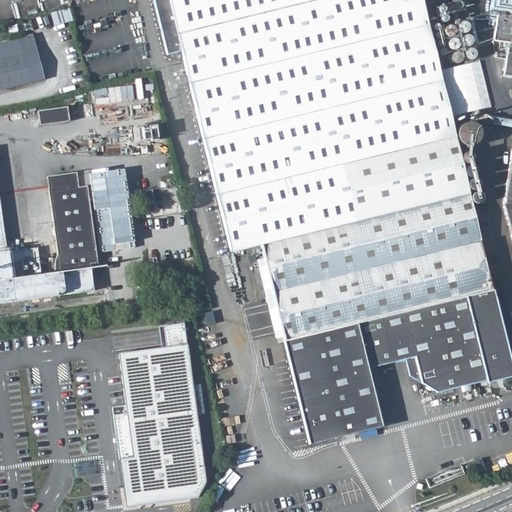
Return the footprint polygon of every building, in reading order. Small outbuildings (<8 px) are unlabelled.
[(420,0),(152,0),(165,52),(179,48),(230,252),(260,245),(307,444),(380,426),(366,369),(404,360),(408,377),(415,381),(419,380),(420,385),(434,394),(511,374),(483,260),(420,0)] [(511,0),(489,0),(488,9),(496,10),(491,41),(494,55),(504,57),(501,75),(511,76),(511,0)] [(17,38),(28,82),(43,78),(31,34),(17,38)] [(0,88),(28,82),(17,38),(0,42),(0,88)] [(450,66),(461,112),(490,105),(478,59),(450,66)] [(37,126),(67,121),(65,107),(35,112),(37,126)] [(491,122),(511,125),(511,117),(493,115),(491,122)] [(75,172),(46,176),(48,191),(77,187),(75,172)] [(0,303),(86,292),(85,280),(91,278),(90,266),(97,265),(86,186),(77,187),(48,191),(57,256),(56,260),(55,262),(53,265),(52,267),(51,269),(52,272),(9,278),(5,251),(0,213),(0,303)] [(86,292),(93,291),(91,278),(85,280),(86,292)] [(161,345),(118,351),(125,404),(133,454),(118,456),(126,505),(200,494),(206,481),(185,321),(158,325),(161,345)] [(125,404),(111,406),(118,456),(133,454),(125,404)]
